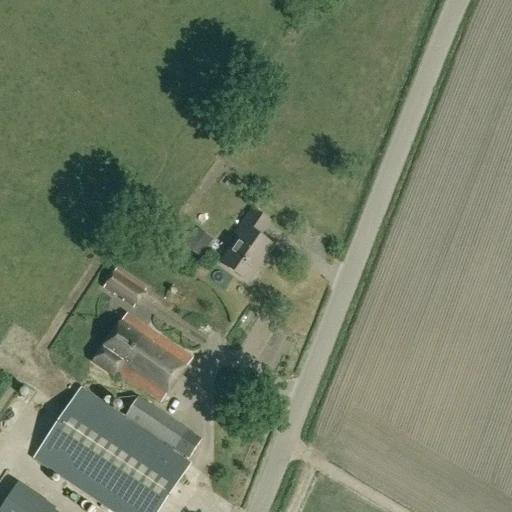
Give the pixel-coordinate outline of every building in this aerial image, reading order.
[(248,283),(273,247),(259,237),(269,222),(252,210),(236,234),(240,237),(221,264),(248,283)] [(197,228),(190,239),(185,235),(179,244),(192,253),(205,234),(197,228)] [(146,290),(116,270),(104,289),(114,296),(116,293),(125,299),(123,302),(134,309),(146,290)] [(161,404),(192,359),(127,313),(94,361),(113,377),(117,373),(161,404)] [(138,399),(123,420),(80,392),(36,457),(117,511),(158,511),(190,465),(172,453),(174,450),(189,459),(201,441),(138,399)] [(0,511),(46,511),(14,491),(0,511)]
